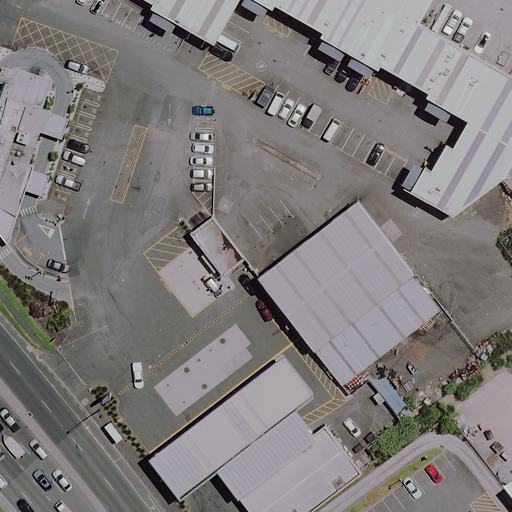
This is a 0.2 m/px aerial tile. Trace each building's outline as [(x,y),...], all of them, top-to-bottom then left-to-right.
[(118,0),(200,46),(225,0),(232,0),(449,123),(418,178),(405,171),(392,193),(438,219),(489,180),(511,141),(511,89),(399,26),(414,0),(118,0)] [(511,144),(510,148),(511,149),(511,60),(502,77),(511,83),(511,144)] [(52,83),(2,69),(0,76),(0,241),(8,251),(16,212),(52,83)] [(331,384),(428,311),(346,204),(249,277),(331,384)] [(244,258),(210,219),(192,236),(207,253),(202,258),(220,279),(244,258)] [(218,470),(294,411),(315,395),(284,355),(254,378),(150,458),(181,499),(218,470)] [(303,511),(351,474),(311,424),(219,497),(231,511),(303,511)]
